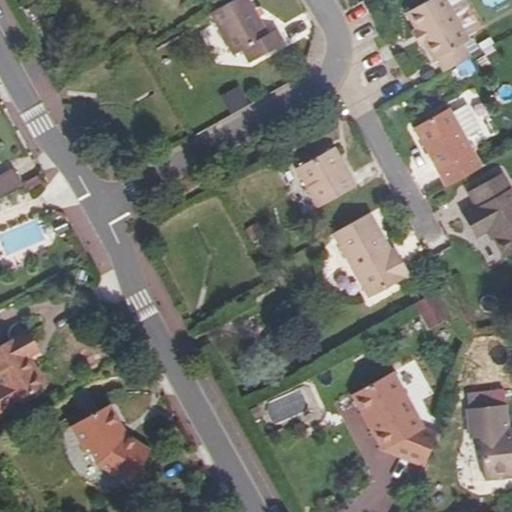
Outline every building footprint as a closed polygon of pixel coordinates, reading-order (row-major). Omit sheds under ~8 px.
[(248,0),(236,0),(210,14),(233,56),(244,50),(251,62),(285,45),(279,36),(271,40),(248,0)] [(430,42),(440,59),(443,57),(450,70),(456,67),(470,59),(477,55),(468,40),(486,30),(468,0),(434,0),(413,12),(423,28),(430,42)] [(425,45),(430,42),(423,28),(417,31),(425,45)] [(477,70),(470,59),(456,67),(463,78),(477,70)] [(414,129),(449,188),(480,169),(462,139),(479,129),(464,104),(448,113),(446,110),(414,129)] [(317,208),(354,188),(333,149),(296,169),(317,208)] [(0,198),(19,188),(11,174),(0,179),(0,198)] [(488,231),(504,257),(511,252),(511,196),(501,176),(470,194),(477,208),(462,216),(475,238),(488,231)] [(367,215),(332,235),(368,300),(408,277),(397,258),(392,261),(388,252),(367,215)] [(392,261),(397,258),(392,250),(388,252),(392,261)] [(429,327),(449,317),(436,291),(416,302),(429,327)] [(22,335),(0,347),(0,380),(2,386),(0,387),(0,413),(47,387),(38,370),(33,373),(25,358),(32,354),(22,335)] [(384,451),(425,466),(438,432),(423,427),(394,374),(391,373),(352,396),(384,451)] [(511,438),(507,439),(507,434),(504,406),(468,409),(471,444),(481,443),(485,482),(511,479),(511,438)] [(124,440),(107,409),(72,428),(85,453),(90,451),(97,465),(115,476),(116,475),(131,485),(149,455),(124,440)]
